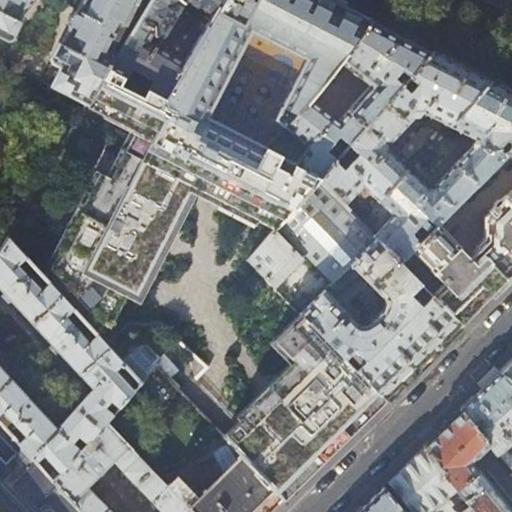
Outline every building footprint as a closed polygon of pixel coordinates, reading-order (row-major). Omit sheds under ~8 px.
[(0,0),(0,60),(85,104),(86,104),(107,67),(116,51),(106,46),(130,1),(135,4),(137,0),(0,0)] [(283,102),(299,110),(308,99),(339,61),(371,20),(346,7),(332,0),(219,0),(212,13),(184,59),(162,96),(147,88),(145,87),(139,97),(116,85),(121,74),(107,67),(86,104),(93,107),(89,118),(97,124),(99,128),(99,136),(52,231),(55,232),(41,259),(56,275),(50,287),(98,337),(125,283),(141,290),(146,279),(149,281),(158,262),(157,262),(163,249),(146,240),(162,209),(158,207),(162,199),(247,242),(265,222),(276,228),(318,180),(320,178),(294,164),(265,149),(208,121),(254,32),(306,58),(283,102)] [(146,0),(127,32),(116,51),(107,67),(121,74),(125,76),(130,66),(151,79),(147,88),(162,96),(184,59),(157,44),(155,43),(153,45),(146,41),(152,31),(159,35),(163,34),(180,6),(190,12),(195,11),(198,5),(212,13),(219,0),(146,0)] [(367,86),(345,111),(339,118),(339,123),(308,99),(299,110),(285,126),(308,145),(294,164),(320,178),(333,163),(334,161),(326,155),(338,137),(348,146),(431,51),(398,33),(371,20),(339,61),(367,83),(367,86)] [(461,66),(431,51),(348,146),(347,147),(356,154),(342,171),(333,163),(320,178),(318,180),(342,204),(359,185),(376,200),(405,169),(384,149),(383,143),(387,143),(413,115),(412,110),(417,111),(447,126),(490,81),(461,66)] [(436,223),(498,161),(511,147),(511,91),(510,91),(490,81),(447,126),(472,139),(479,141),(478,146),(471,145),(432,186),(433,190),(425,189),(405,169),(376,200),(391,215),(372,235),(398,261),(409,251),(418,241),(411,234),(425,218),(433,226),(436,223)] [(511,147),(498,161),(503,166),(511,157),(511,189),(510,189),(505,194),(504,194),(501,198),(496,198),(494,199),(492,202),(492,206),(488,210),(484,207),(477,215),(481,219),(482,236),(474,245),(475,246),(465,256),(457,249),(459,246),(436,223),(433,226),(418,241),(409,251),(432,275),(428,279),(433,283),(437,279),(443,285),(432,296),(461,325),(467,319),(479,307),(511,275),(511,147)] [(304,255),(331,283),(327,287),(333,292),(341,292),(358,275),(382,299),(383,303),(382,308),(377,316),(374,318),(365,324),(360,325),(356,325),(354,322),(355,321),(336,301),(335,303),(324,292),(300,315),(302,317),(384,400),(454,332),(461,325),(432,296),(398,261),(372,235),(342,204),(318,180),(276,228),(247,261),(274,287),(301,260),(300,259),(304,255)] [(220,249),(234,256),(239,245),(226,238),(220,249)] [(108,348),(98,337),(50,287),(41,277),(33,284),(19,268),(26,261),(6,239),(0,249),(0,291),(93,391),(57,429),(0,368),(0,415),(4,412),(28,437),(20,445),(24,449),(36,462),(45,454),(62,472),(105,422),(155,366),(169,380),(176,373),(162,358),(160,361),(147,348),(136,350),(122,362),(108,347),(108,348)] [(111,323),(118,328),(125,324),(126,315),(120,311),(112,315),(111,323)] [(384,400),(302,317),(276,343),(298,366),(222,436),(229,444),(275,492),(283,500),(299,484),(336,448),(365,420),(384,400)] [(190,355),(195,381),(205,370),(190,355)] [(511,359),(500,371),(511,384),(511,359)] [(511,384),(500,371),(483,388),(481,391),(461,410),(490,446),(498,456),(500,454),(511,469),(511,456),(509,455),(506,450),(511,444),(511,384)] [(470,461),(490,446),(461,410),(457,414),(423,447),(457,489),(470,506),(475,511),(511,511),(511,500),(492,475),(486,480),(470,461)] [(191,511),(158,477),(105,422),(62,472),(54,480),(83,511),(191,511)] [(272,495),(275,492),(229,444),(212,454),(222,476),(200,498),(169,467),(158,477),(191,511),(250,511),(269,493),(272,495)] [(455,511),(445,498),(457,489),(423,447),(406,464),(389,480),(414,511),(475,511),(470,506),(462,511),(461,511),(455,511)] [(83,511),(54,480),(37,462),(36,462),(24,449),(17,473),(21,477),(15,484),(40,510),(45,505),(52,511),(83,511)] [(404,511),(384,486),(361,508),(356,511),(404,511)]
